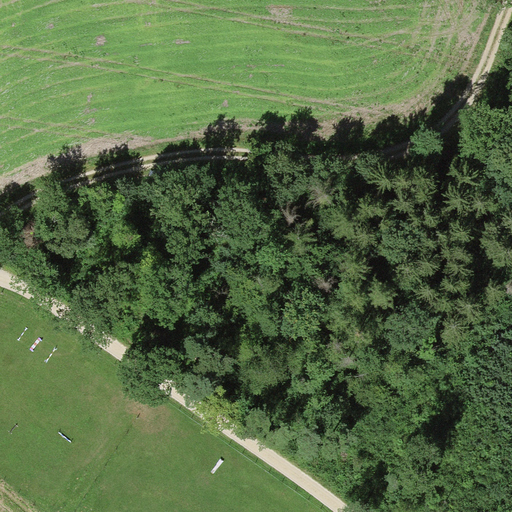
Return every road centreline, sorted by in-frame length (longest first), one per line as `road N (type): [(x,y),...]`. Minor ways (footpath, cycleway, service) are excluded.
road 1 (track): [(511,11),(450,124),(419,145),(350,163),(218,157),(131,167),(26,204),(0,222)]
road 2 (track): [(0,280),(29,291),(344,511)]
